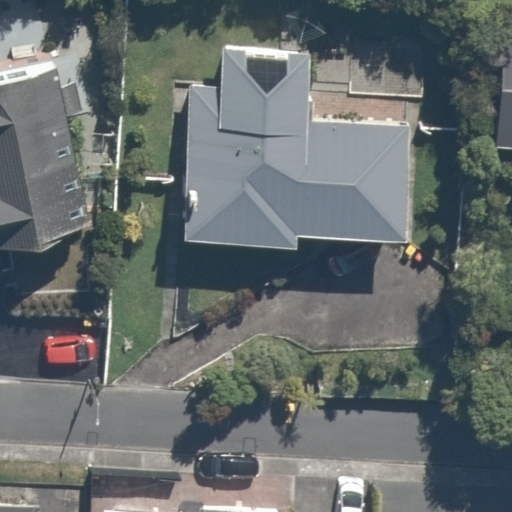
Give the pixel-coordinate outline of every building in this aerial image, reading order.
[(222,88),(189,87),(182,240),(313,246),(313,235),(418,240),(424,111),(326,107),(329,45),(224,40),(222,88)] [(511,51),(500,148),(511,149),(511,51)] [(73,71),(0,86),(0,260),(109,237),(73,71)] [(0,511),(47,511),(48,504),(0,501),(0,511)] [(199,511),(294,511),(295,510),(200,503),(199,511)]
